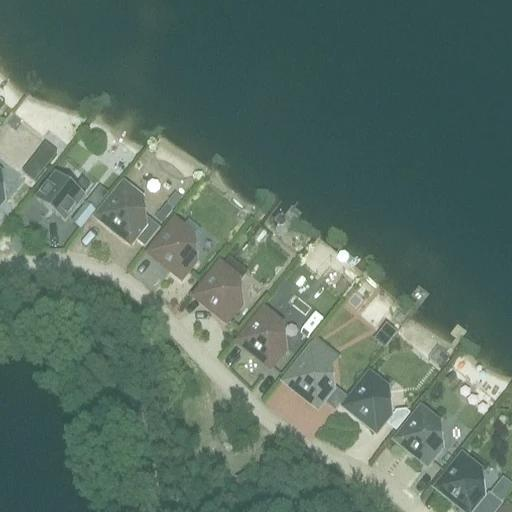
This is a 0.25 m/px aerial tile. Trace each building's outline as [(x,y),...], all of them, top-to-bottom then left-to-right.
[(45,146),(33,161),(45,171),(57,155),(45,146)] [(57,176),(37,200),(65,222),(85,198),(57,176)] [(125,191),(102,219),(130,242),(139,231),(142,234),(136,241),(145,248),(161,229),(152,222),(148,226),(145,223),(143,206),(125,191)] [(23,212),(33,227),(49,217),(38,202),(23,212)] [(87,204),(72,223),(81,230),(96,212),(87,204)] [(194,241),(176,226),(153,255),(182,277),(196,259),(194,241)] [(272,243),(250,269),(267,283),(289,257),(272,243)] [(240,285),(221,270),(198,298),(227,321),(242,303),(251,301),(250,284),(240,285)] [(265,316),(242,344),(270,367),(285,348),(283,331),(265,316)] [(384,351),(397,335),(386,326),(373,342),(384,351)] [(318,406),(333,388),(331,370),(312,355),(290,384),(318,406)] [(391,413),(389,396),(370,381),(347,409),(376,432),(391,413)] [(338,394),(327,408),(336,415),(347,401),(338,394)] [(411,416),(407,413),(398,414),(388,425),(397,432),(411,416)] [(442,448),(439,430),(421,415),(398,444),(427,466),(442,448)] [(480,478),(462,463),(439,492),(464,511),(469,511),(483,496),(480,478)] [(489,500),(485,505),(483,503),(482,504),(485,506),(479,511),(498,511),(501,509),(489,500)]
